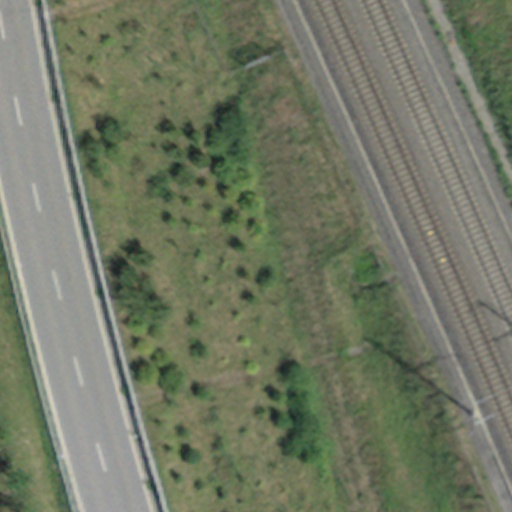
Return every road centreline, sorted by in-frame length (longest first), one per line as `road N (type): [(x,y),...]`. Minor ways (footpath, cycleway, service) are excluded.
road 1 (primary): [(121,511),(56,275),(0,5)]
road 2 (track): [(295,246),(370,511)]
